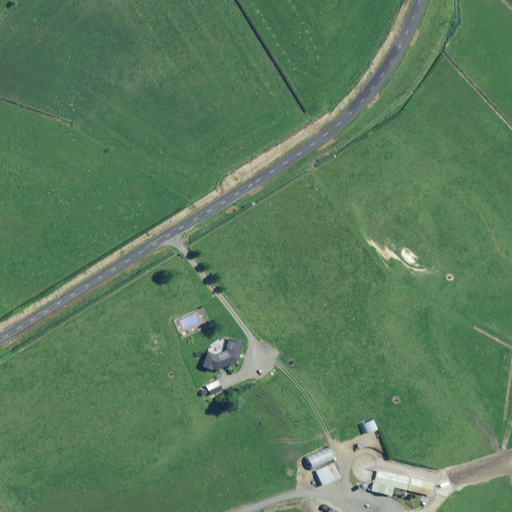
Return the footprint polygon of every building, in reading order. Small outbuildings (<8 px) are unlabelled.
[(194,337),(188,340),(191,345),(197,343),(194,337)] [(211,372),(226,365),(227,367),(234,364),(234,361),(239,341),(224,337),(220,351),(214,354),(204,351),(198,367),(207,370),(210,369),(211,372)] [(217,391),(213,382),(203,386),(207,395),(217,391)] [(375,429),(372,419),(360,424),(363,434),(375,429)] [(331,460),(326,448),(304,457),(309,469),(331,460)] [(338,478),(332,463),(314,471),(320,486),(338,478)] [(393,487),(428,496),(432,483),(376,469),(373,482),(393,487)] [(393,487),(373,482),(370,492),(390,497),(393,487)]
